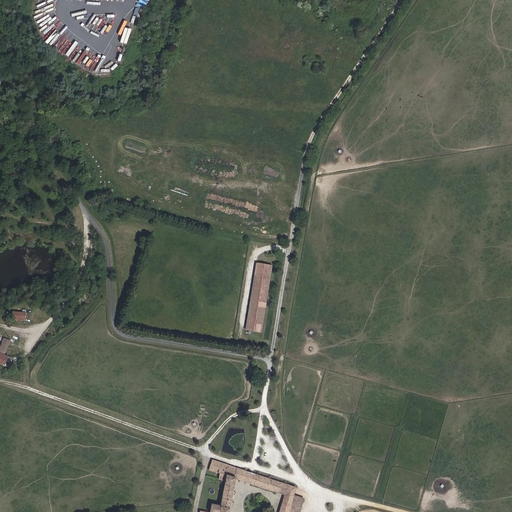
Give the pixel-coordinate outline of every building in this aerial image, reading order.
[(261,333),(272,266),(259,264),(248,331),(261,333)] [(25,322),(26,314),(12,312),(11,321),(25,322)] [(0,352),(4,354),(10,341),(4,338),(0,347),(0,352)] [(0,363),(5,365),(8,356),(4,354),(0,352),(0,363)] [(226,477),(228,465),(212,460),(209,470),(219,474),(218,479),(225,482),(226,477)] [(242,482),(245,471),(228,465),(226,477),(235,480),(242,482)] [(288,511),(294,496),(296,488),(245,471),(242,482),(284,495),(279,511),(282,511),(288,511)] [(228,511),(235,480),(226,477),(225,482),(220,507),(211,504),(209,511),(202,511),(200,511),(199,511),(228,511)] [(299,511),(304,499),(294,496),(288,511),(299,511)]
